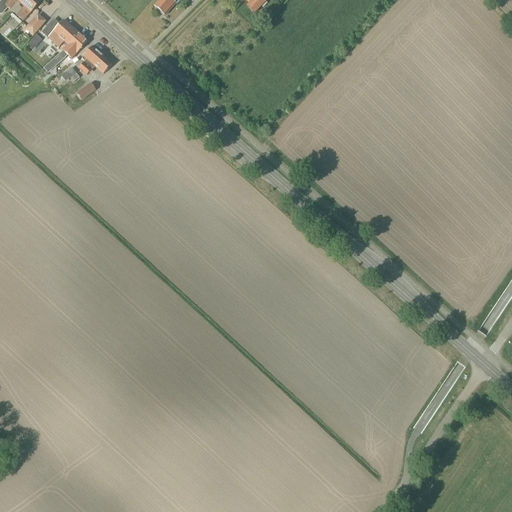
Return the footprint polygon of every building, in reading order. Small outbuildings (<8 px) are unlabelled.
[(13,14),(24,0),(6,0),(6,1),(5,0),(1,0),(0,1),(0,15),(2,16),(8,9),(13,14)] [(24,0),(13,14),(22,23),(30,14),(41,1),(39,0),(24,0)] [(164,17),(175,5),(169,0),(160,0),(154,8),(164,17)] [(254,14),(267,0),(243,0),(248,4),(246,7),(254,14)] [(37,16),(25,30),(33,37),(45,23),(39,17),(37,16)] [(63,43),(67,46),(78,35),(63,21),(60,25),(54,20),(42,34),(58,49),(63,43)] [(87,43),(78,35),(67,46),(62,52),(64,55),(71,60),(76,54),(87,43)] [(37,46),(31,41),(26,46),(33,51),(37,46)] [(82,73),(99,54),(92,47),(83,58),(86,61),(78,69),(82,73)] [(64,59),(60,54),(50,64),(54,68),(64,59)] [(103,76),(112,65),(99,54),(82,73),(86,77),(94,68),(103,76)] [(76,74),(70,79),(73,83),(79,79),(76,74)] [(81,102),(95,91),(90,84),(76,94),(81,102)]
